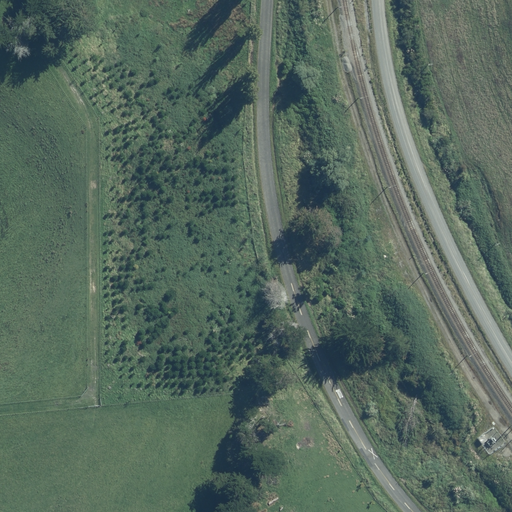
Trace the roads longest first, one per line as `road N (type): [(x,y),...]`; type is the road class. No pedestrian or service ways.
road 1 (unclassified): [(268,0),(263,132),(284,262),(339,402),(413,511)]
road 2 (residential): [(511,361),(450,244),(410,145),(380,0)]
